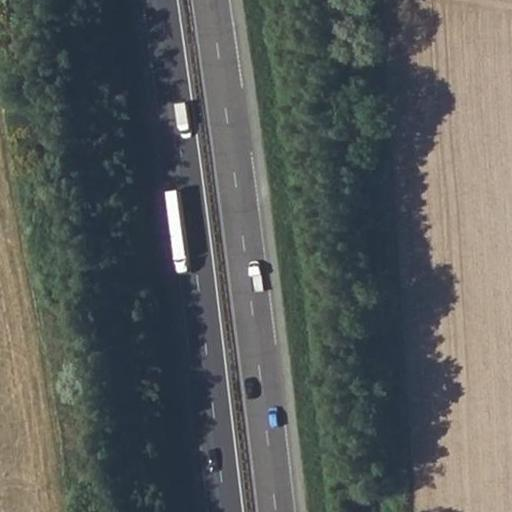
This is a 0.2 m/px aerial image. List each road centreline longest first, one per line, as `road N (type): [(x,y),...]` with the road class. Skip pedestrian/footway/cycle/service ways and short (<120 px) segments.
road 1 (trunk): [(159,0),(225,511)]
road 2 (trunk): [(274,511),(208,0)]
